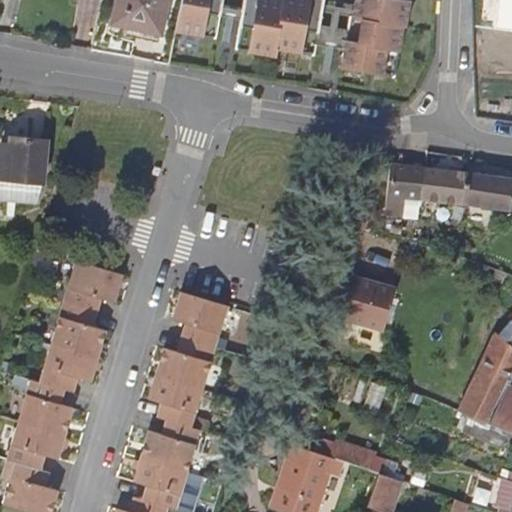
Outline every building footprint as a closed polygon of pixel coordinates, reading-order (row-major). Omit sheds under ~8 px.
[(115,0),(115,2),(111,22),(159,32),(165,0),(115,0)] [(222,0),(182,0),(177,29),(217,39),(222,0)] [(278,49),(316,53),(321,0),(242,0),(236,51),(278,56),(278,49)] [(342,68),(396,75),(402,24),(405,25),(408,0),(353,0),(351,14),(349,14),(342,68)] [(0,162),(0,199),(36,203),(42,182),(47,140),(12,136),(11,147),(1,145),(0,162)] [(418,201),(420,201),(420,198),(424,169),(424,168),(389,164),(384,214),(416,217),(418,201)] [(467,173),(424,168),(424,169),(420,198),(464,202),(467,173)] [(511,178),(467,173),(464,202),(463,206),(511,210),(511,178)] [(75,260),(62,302),(95,312),(100,298),(113,302),(122,274),(75,260)] [(383,329),(394,292),(395,287),(375,282),(331,268),(319,311),(383,329)] [(215,348),(227,306),(181,291),(172,318),(185,323),(180,337),(215,348)] [(62,302),(49,344),(97,358),(105,330),(91,326),(95,312),(62,302)] [(511,386),(508,384),(511,375),(511,311),(493,333),(456,409),(503,426),(511,429),(511,386)] [(202,390),(215,348),(180,337),(176,351),(163,347),(155,376),(202,390)] [(49,344),(38,381),(63,389),(71,392),(76,377),(90,381),(97,358),(49,344)] [(191,428),(202,390),(155,376),(148,399),(161,403),(157,417),(165,420),(191,428)] [(59,403),(63,389),(38,381),(30,379),(17,421),(63,435),(71,407),(59,403)] [(186,473),(198,430),(191,428),(165,420),(161,434),(149,430),(140,458),(186,473)] [(55,459),(63,435),(17,421),(6,460),(15,462),(38,469),(42,456),(55,459)] [(511,439),(511,437),(511,429),(503,426),(501,435),(511,439)] [(336,439),(331,455),(343,460),(368,468),(374,453),(336,439)] [(338,476),(343,460),(331,455),(290,441),(267,506),(284,511),(315,511),(330,473),(338,476)] [(176,509),(186,473),(140,458),(133,482),(146,486),(141,499),(168,507),(176,509)] [(15,462),(2,504),(28,511),(50,511),(58,490),(44,486),(47,472),(38,469),(15,462)] [(387,511),(389,511),(401,479),(379,472),(366,506),(371,507),(387,511)] [(511,511),(511,478),(509,478),(505,476),(496,509),(506,511),(511,511)] [(166,511),(168,507),(141,499),(134,498),(130,511),(127,511),(117,509),(116,511),(166,511)] [(466,511),(469,506),(454,501),(450,511),(466,511)]
